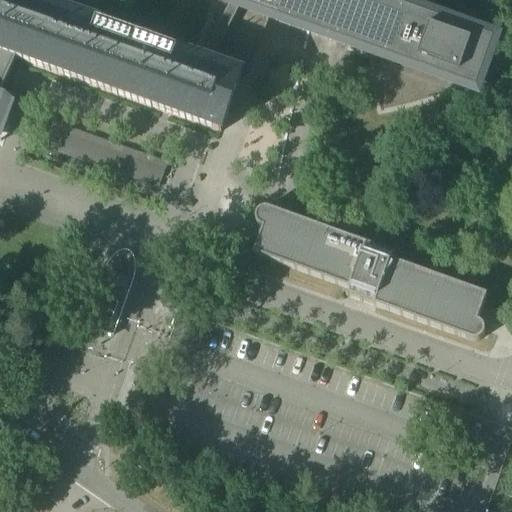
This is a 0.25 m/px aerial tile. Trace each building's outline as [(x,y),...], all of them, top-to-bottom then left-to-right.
[(0,0),(0,122),(5,107),(0,100),(0,98),(22,63),(221,134),(241,78),(238,77),(201,64),(44,8),(46,0),(0,0)] [(209,0),(219,3),(219,4),(199,58),(203,59),(201,64),(238,77),(239,72),(249,76),(269,22),(269,21),(294,30),(373,59),(374,72),(376,86),(378,99),(381,113),(394,110),(407,107),(419,103),(432,99),(444,94),(457,89),(458,89),(476,95),(483,77),(490,72),(497,68),(504,63),(491,53),(494,46),(469,37),(454,27),(438,17),(422,7),(407,0),(370,0),(370,1),(370,2),(370,3),(370,4),(370,5),(357,0),(209,0)] [(169,166),(56,126),(46,154),(160,194),(169,166)] [(262,231),(259,239),(253,257),(348,291),(346,298),(472,343),(473,344),(475,344),(477,343),(479,343),(480,342),(481,341),(483,340),(484,338),(484,336),(485,335),(485,333),(485,331),(484,329),(483,328),(482,327),(481,325),(479,324),(478,324),(487,298),(392,263),(394,257),(278,215),(280,209),(264,211),(262,211),(261,212),(259,213),(258,214),(257,215),(256,217),(256,219),(255,220),(255,222),(256,224),(256,225),(257,227),(258,228),(259,229),(261,230),(262,231)] [(104,271),(86,325),(111,335),(114,336),(129,293),(134,281),(136,269),(136,261),(133,252),(126,249),(118,252),(110,262),(104,271)]
